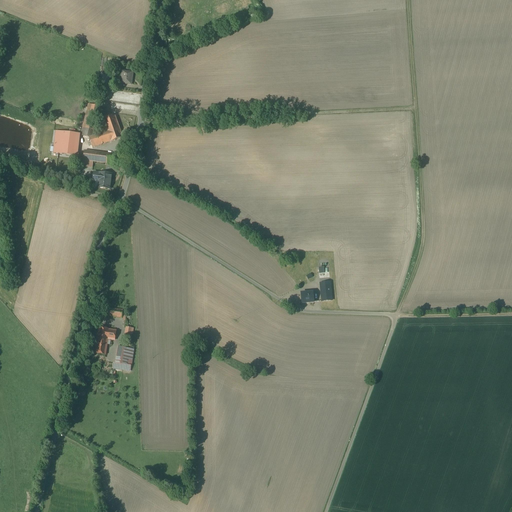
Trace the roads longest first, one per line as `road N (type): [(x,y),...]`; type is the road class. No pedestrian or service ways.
road 1 (unclassified): [(125,188),(289,302),(393,312),(323,511)]
road 2 (unclassified): [(125,188),(105,234),(38,511)]
road 3 (track): [(141,119),(413,107)]
road 4 (unclassified): [(162,0),(125,188)]
